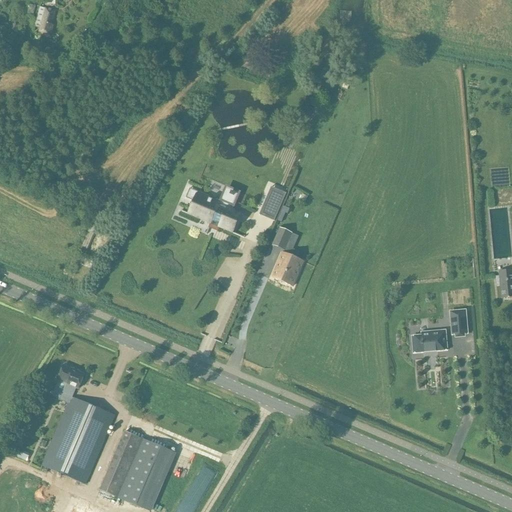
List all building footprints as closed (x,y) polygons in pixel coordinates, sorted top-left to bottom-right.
[(29,5),(27,14),(33,16),(35,7),(29,5)] [(49,35),(51,35),(53,26),(52,25),(55,11),(40,7),(35,27),(40,28),(39,32),(49,35)] [(348,11),(340,12),(342,25),(349,24),(348,11)] [(227,206),(232,209),(233,207),(234,208),(241,192),(225,186),(219,201),(190,189),(185,198),(192,201),(196,193),(220,204),(220,205),(226,208),(227,206)] [(286,194),(271,187),(259,215),(274,222),(286,194)] [(192,201),(187,215),(211,225),(212,224),(218,227),(218,228),(233,234),(242,213),(232,209),(227,206),(226,208),(220,205),(220,204),(196,193),(192,201)] [(283,206),(277,221),(281,223),(285,214),(289,216),(292,210),(283,206)] [(97,224),(92,222),(80,251),(86,253),(95,233),(93,232),(97,224)] [(280,229),(273,246),(279,248),(284,250),(285,251),(292,234),(280,229)] [(284,250),(283,253),(297,259),(299,252),(293,250),(298,237),(292,234),(285,251),(284,250)] [(276,269),(272,278),(292,287),(303,262),(297,259),(283,253),(276,269)] [(499,277),(496,277),(497,285),(500,285),(501,299),(511,298),(511,270),(499,272),(499,277)] [(465,310),(450,311),(452,336),(468,334),(465,310)] [(421,336),(412,337),(413,354),(447,351),(445,331),(421,333),(421,336)] [(69,404),(65,414),(42,466),(85,485),(115,416),(72,398),(76,389),(78,389),(84,375),(64,366),(58,381),(67,385),(63,394),(62,394),(60,400),(59,400),(69,404)] [(67,385),(58,381),(52,396),(60,400),(62,394),(63,394),(67,385)] [(127,395),(124,402),(131,405),(134,398),(127,395)] [(124,432),(120,441),(99,491),(118,499),(118,498),(143,440),(124,432)] [(143,440),(118,498),(150,511),(151,511),(176,454),(150,442),(143,440)] [(11,446),(8,454),(27,462),(30,454),(11,446)]
